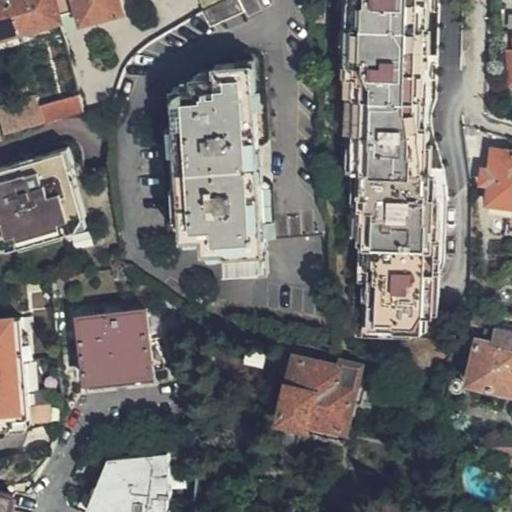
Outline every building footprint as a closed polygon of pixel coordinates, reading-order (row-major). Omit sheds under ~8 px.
[(0,0),(0,38),(22,32),(13,0),(0,0)] [(13,0),(22,32),(64,20),(63,15),(58,0),(13,0)] [(58,0),(63,15),(82,9),(85,22),(125,10),(122,0),(58,0)] [(251,0),(226,0),(214,6),(223,22),(254,6),(251,0)] [(423,27),(423,0),(352,0),(348,61),(350,62),(350,76),(355,77),(354,99),(356,100),(353,147),(356,149),(355,170),(362,171),(360,193),(364,194),(362,237),(359,238),(355,310),(359,309),(358,334),(435,340),(440,333),(439,313),(429,311),(433,240),(430,240),(432,198),(428,197),(429,170),(426,168),(428,125),(422,124),(423,99),(419,99),(420,73),(424,72),(426,27),(423,27)] [(323,235),(314,204),(263,206),(260,179),(258,179),(255,161),(255,149),(258,148),(255,109),(250,108),(247,64),(215,67),(216,76),(193,78),(194,88),(176,91),(186,209),(171,210),(173,238),(206,236),(208,250),(229,249),(231,268),(263,265),(262,251),(266,250),(266,240),(323,235)] [(85,93),(42,105),(47,123),(84,112),(90,110),(85,93)] [(47,123),(42,105),(40,97),(0,108),(0,110),(7,134),(47,123)] [(74,146),(41,156),(45,169),(0,182),(0,196),(1,200),(0,200),(0,231),(20,226),(20,229),(92,208),(84,184),(74,146)] [(511,149),(495,148),(491,175),(493,175),(491,189),(489,206),(496,207),(511,209),(511,149)] [(0,182),(45,169),(41,156),(0,167),(0,200),(1,200),(0,196),(0,182)] [(493,175),(491,175),(484,175),(483,186),(491,189),(493,175)] [(20,226),(0,231),(0,243),(23,237),(23,240),(95,220),(92,208),(20,229),(20,226)] [(157,380),(146,307),(80,316),(93,391),(157,380)] [(511,314),(503,313),(500,327),(511,329),(511,314)] [(482,318),(469,316),(468,328),(480,329),(482,318)] [(0,417),(29,415),(28,406),(20,317),(0,318),(0,417)] [(511,329),(500,327),(499,332),(497,338),(489,337),(488,341),(480,341),(471,382),(511,390),(511,329)] [(450,333),(446,353),(470,357),(474,334),(468,333),(450,333)] [(289,382),(283,416),(312,422),(313,417),(348,423),(354,395),(357,380),(360,360),(336,356),(335,361),(295,354),(294,358),(289,357),(284,381),(289,382)] [(177,373),(192,371),(191,361),(176,364),(177,373)] [(368,382),(357,380),(354,395),(365,397),(368,382)] [(51,404),(28,406),(29,415),(30,423),(53,421),(51,404)] [(29,415),(0,417),(0,425),(30,423),(29,415)] [(312,422),(283,416),(281,425),(346,438),(348,423),(313,417),(312,422)] [(104,457),(86,511),(87,511),(170,511),(170,503),(168,503),(169,489),(171,489),(163,445),(104,457)] [(0,511),(12,511),(16,495),(0,491),(0,511)]
